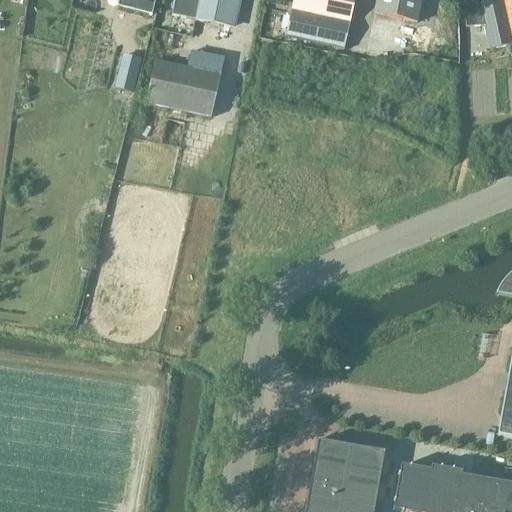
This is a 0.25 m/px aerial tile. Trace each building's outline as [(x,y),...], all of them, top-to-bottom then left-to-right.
[(129,0),(127,10),(150,16),(153,0),(129,0)] [(177,0),(174,16),(229,27),(234,0),(177,0)] [(342,51),(354,0),(292,0),(284,38),(342,51)] [(416,24),(421,0),(375,0),(372,14),(416,24)] [(511,0),(462,0),(464,29),(482,26),(487,50),(507,46),(511,67),(511,0)] [(389,45),(369,158),(446,172),(458,102),(461,102),(468,59),(389,45)] [(152,62),(143,105),(209,118),(218,75),(220,64),(187,57),(185,69),(152,62)] [(124,58),(116,91),(134,96),(142,62),(124,58)] [(507,292),(511,295),(511,346),(495,437),(511,440),(511,283),(511,285),(509,287),(506,289),(504,293),(506,293),(507,292)] [(303,511),(372,511),(383,454),(316,442),(303,511)] [(511,511),(511,487),(459,478),(460,474),(451,473),(451,471),(450,471),(450,472),(439,470),(440,469),(438,469),(438,470),(429,469),(429,473),(409,469),(409,468),(408,468),(408,469),(399,467),(397,476),(396,476),(396,477),(397,477),(393,502),(391,502),(391,503),(392,503),(390,511),(511,511)]
